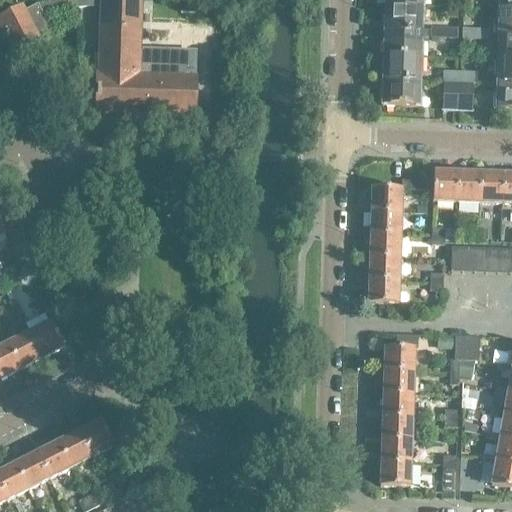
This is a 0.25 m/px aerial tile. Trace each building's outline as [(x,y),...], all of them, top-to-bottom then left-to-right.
[(50,33),(43,18),(53,15),(63,12),(76,10),(78,10),(75,0),(65,0),(62,1),(62,0),(60,1),(49,4),(48,4),(47,4),(47,5),(38,8),(37,7),(22,14),(21,10),(0,20),(0,35),(3,40),(5,39),(5,40),(7,40),(13,52),(36,41),(50,33)] [(75,0),(78,10),(89,8),(101,8),(101,9),(99,77),(96,77),(95,120),(128,121),(128,117),(194,119),(195,78),(193,78),(193,53),(138,53),(139,0),(75,0)] [(421,9),(421,0),(385,0),(385,8),(421,9)] [(511,0),(499,0),(499,11),(511,11),(511,0)] [(420,34),(421,9),(385,8),(385,12),(385,24),(384,24),(384,25),(387,25),(386,33),(384,33),(420,34)] [(511,11),(499,11),(498,37),(511,37),(511,11)] [(443,39),(443,30),(431,30),(430,39),(443,39)] [(456,40),(456,31),(443,30),(443,39),(456,40)] [(473,41),(473,32),(462,32),(462,41),(473,41)] [(487,32),(473,32),(473,41),(487,41),(487,32)] [(419,59),(420,34),(384,33),(384,34),(386,34),(386,42),(384,42),(384,43),(384,55),(383,55),(383,58),(419,59)] [(511,37),(498,37),(497,61),(511,61),(511,37)] [(418,84),(419,59),(383,58),(383,61),(384,61),(383,74),(383,75),(385,75),(385,83),(382,83),(418,84)] [(511,61),(497,61),(496,86),(511,87),(511,61)] [(443,74),(443,85),(455,85),(456,75),(443,74)] [(472,75),(460,75),(460,85),(472,86),(472,75)] [(418,110),(418,84),(382,83),(382,84),(385,84),(384,91),(382,91),(382,93),(383,93),(382,105),(382,109),(386,109),(386,110),(394,110),(394,109),(418,110)] [(454,113),(455,85),(443,85),(442,101),(442,113),(454,113)] [(471,114),(472,95),(472,86),(460,85),(459,113),(471,114)] [(511,87),(496,86),(495,112),(511,112),(511,87)] [(455,205),(456,175),(433,174),(432,204),(455,205)] [(478,205),(479,176),(456,175),(455,205),(478,205)] [(501,206),(502,177),(479,176),(478,205),(501,206)] [(511,206),(511,176),(502,177),(501,206),(511,206)] [(371,190),(370,214),(400,215),(401,192),(427,193),(427,184),(401,183),(401,191),(371,190)] [(399,238),(400,215),(370,214),(370,237),(399,238)] [(55,241),(58,247),(62,254),(82,244),(76,231),(55,241)] [(444,240),(444,231),(431,231),(431,240),(444,240)] [(477,244),(478,232),(469,232),(469,244),(477,244)] [(486,232),(478,232),(477,244),(486,244),(486,232)] [(399,261),(399,238),(370,237),(369,260),(399,261)] [(444,249),(444,243),(444,240),(431,240),(431,249),(444,249)] [(462,274),(463,250),(451,250),(450,274),(462,274)] [(474,275),(475,251),(463,250),(462,274),(474,275)] [(486,275),(487,251),(475,251),(474,275),(486,275)] [(498,276),(499,252),(487,251),(486,275),(498,276)] [(510,276),(511,252),(499,252),(498,276),(510,276)] [(398,284),(399,261),(369,260),(368,283),(398,284)] [(22,270),(22,271),(19,278),(34,283),(37,275),(22,270)] [(443,285),(443,276),(430,276),(430,285),(443,285)] [(34,283),(19,278),(17,286),(32,291),(34,283)] [(397,307),(398,284),(368,283),(367,306),(397,307)] [(442,294),(443,285),(430,285),(430,293),(442,294)] [(40,304),(23,312),(30,326),(47,317),(40,304)] [(50,324),(28,335),(41,361),(63,350),(50,324)] [(20,372),(41,361),(28,335),(6,346),(20,372)] [(466,362),(466,339),(454,339),(454,347),(454,362),(458,362),(466,362)] [(478,348),(478,340),(466,339),(466,362),(477,362),(478,348)] [(510,353),(511,350),(511,347),(501,345),(500,351),(510,353)] [(0,381),(20,372),(6,346),(0,349),(0,381)] [(384,350),(383,373),(413,374),(414,351),(384,350)] [(458,376),(458,362),(454,362),(449,362),(449,376),(458,376)] [(412,397),(413,374),(383,373),(382,396),(412,397)] [(457,388),(458,376),(449,376),(449,388),(457,388)] [(511,419),(511,396),(507,395),(503,418),(511,419)] [(411,420),(412,397),(382,396),(382,419),(411,420)] [(462,401),(460,411),(467,412),(474,413),(475,403),(462,401)] [(467,412),(465,421),(476,423),(478,414),(474,413),(467,412)] [(456,422),(456,413),(444,413),(443,422),(456,422)] [(511,443),(511,419),(503,418),(499,441),(511,443)] [(411,443),(411,420),(382,419),(381,442),(411,443)] [(456,431),(456,422),(443,422),(443,430),(456,431)] [(100,423),(78,434),(91,460),(113,448),(100,423)] [(464,426),(463,434),(476,436),(477,429),(464,426)] [(91,460),(78,434),(57,445),(70,470),(91,460)] [(511,466),(511,443),(499,441),(495,464),(511,466)] [(410,466),(411,443),(381,442),(380,465),(410,466)] [(70,470),(57,445),(36,456),(49,481),(70,470)] [(49,481),(36,456),(14,467),(27,492),(49,481)] [(454,467),(455,458),(442,458),(442,467),(454,467)] [(511,466),(495,464),(491,487),(510,491),(510,493),(511,493),(511,466)] [(409,490),(410,466),(380,465),(379,489),(409,490)] [(27,492),(14,467),(0,473),(0,491),(6,503),(27,492)] [(454,476),(454,467),(442,467),(442,476),(454,476)] [(127,490),(143,495),(145,487),(130,482),(127,490)] [(140,503),(143,495),(127,490),(125,498),(140,503)] [(93,497),(86,500),(91,511),(99,507),(93,497)] [(88,511),(91,511),(86,500),(78,504),(81,511),(88,511)]
